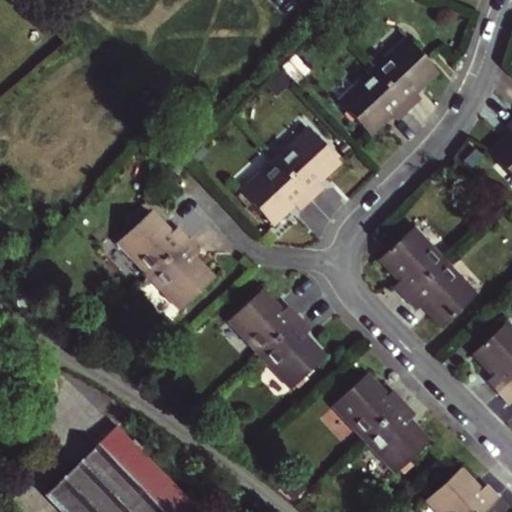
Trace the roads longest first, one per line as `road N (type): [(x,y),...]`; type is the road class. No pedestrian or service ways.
road 1 (residential): [(0,308),(44,344),(158,410),(282,511)]
road 2 (residential): [(511,6),(475,98),(359,223),(345,262)]
road 3 (residential): [(345,262),(355,292),(511,450)]
road 4 (residential): [(184,176),(262,251),(345,262)]
